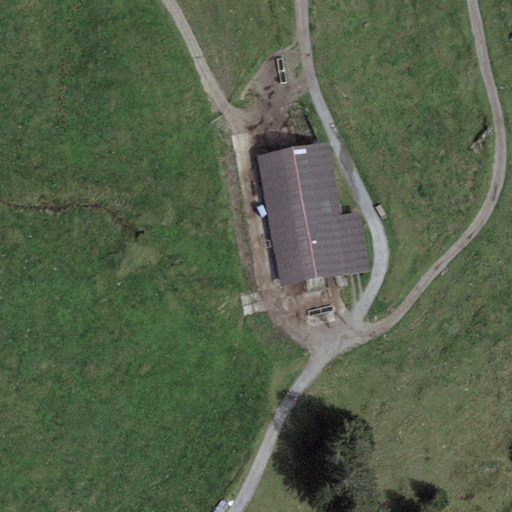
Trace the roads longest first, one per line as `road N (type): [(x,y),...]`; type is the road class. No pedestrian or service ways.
road 1 (track): [(303,0),(309,84),(377,230),(379,273),(346,335),(286,403),(232,511)]
road 2 (track): [(346,335),(390,322),(473,230),(495,191),(501,135),(472,0)]
road 3 (track): [(168,0),(242,134),(268,288),(281,317),(325,357)]
